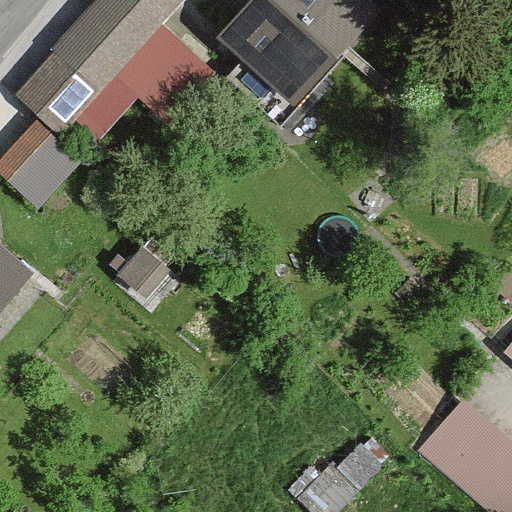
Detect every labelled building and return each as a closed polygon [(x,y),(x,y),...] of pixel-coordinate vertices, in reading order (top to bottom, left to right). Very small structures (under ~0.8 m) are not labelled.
[(101,0),(53,52),(103,97),(191,0),(101,0)] [(375,30),(345,0),(263,0),(224,39),(295,110),(375,30)] [(53,52),(13,95),(41,121),(62,140),(103,97),(53,52)] [(62,140),(41,121),(0,161),(0,180),(33,213),(83,162),(62,140)] [(0,320),(36,282),(0,248),(0,320)] [(511,511),(511,448),(460,404),(417,454),(483,511),(511,511)]
